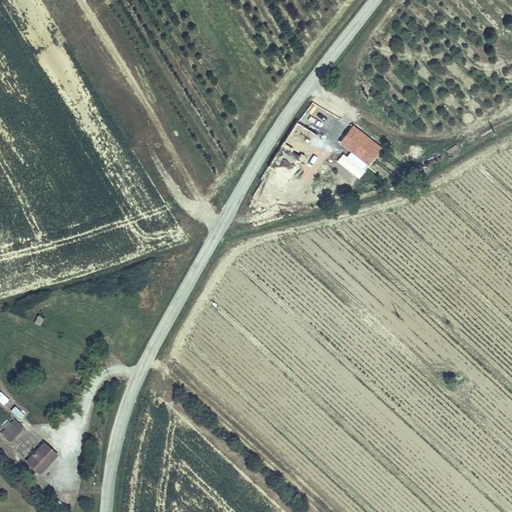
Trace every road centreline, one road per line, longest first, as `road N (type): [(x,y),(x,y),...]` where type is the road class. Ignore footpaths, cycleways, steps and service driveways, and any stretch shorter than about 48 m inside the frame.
road 1 (tertiary): [(107,511),(122,412),(141,367),(262,150),(372,0)]
road 2 (track): [(511,110),(465,135),(428,135),(368,95),(343,97),(307,82)]
